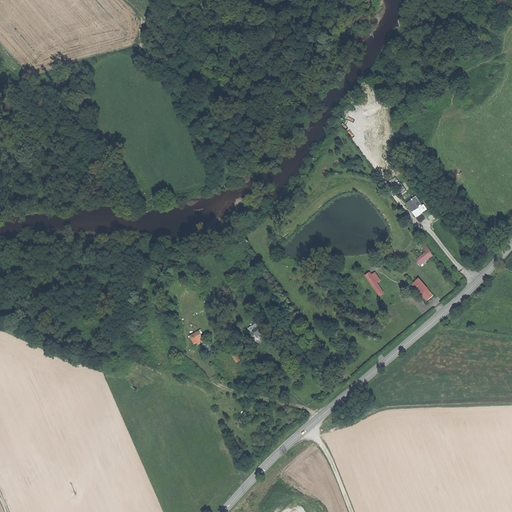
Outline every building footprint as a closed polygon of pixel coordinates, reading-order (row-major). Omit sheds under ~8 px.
[(400,197),(407,192),(404,187),(397,192),(400,197)] [(416,197),(407,204),(413,213),(418,209),(420,208),(423,206),(416,197)] [(417,262),(420,266),(429,259),(426,255),(425,254),(423,255),(425,257),(417,262)] [(384,293),(388,291),(381,280),(376,272),(374,270),(370,273),(384,293)] [(380,270),(376,272),(381,280),(385,278),(380,270)] [(419,282),(436,302),(442,297),(424,277),(419,282)] [(251,327),(260,342),(269,336),(260,321),(251,327)] [(192,335),(197,345),(207,340),(201,330),(192,335)]
